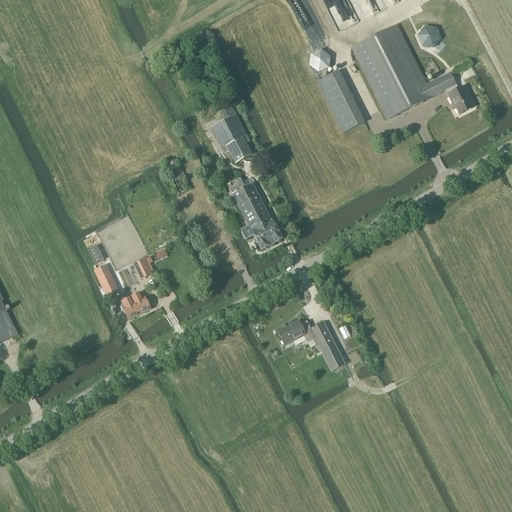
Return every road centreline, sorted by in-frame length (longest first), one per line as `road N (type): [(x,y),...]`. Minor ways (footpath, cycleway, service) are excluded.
road 1 (unclassified): [(0,448),(511,147)]
road 2 (track): [(381,131),(315,0)]
